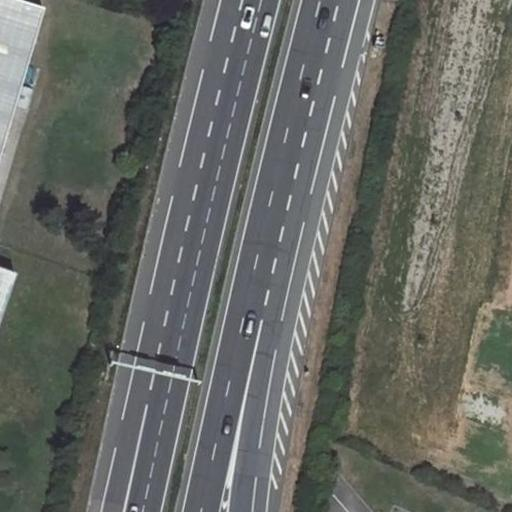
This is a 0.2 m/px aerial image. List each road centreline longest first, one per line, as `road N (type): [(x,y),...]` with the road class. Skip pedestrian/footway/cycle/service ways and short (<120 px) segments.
road 1 (trunk): [(262,0),(165,403)]
road 2 (trunk): [(244,318),(320,0)]
road 3 (trunk): [(202,511),(244,318)]
road 4 (trunk): [(241,511),(256,400),(244,318)]
road 5 (trunk): [(165,403),(127,449),(111,511)]
